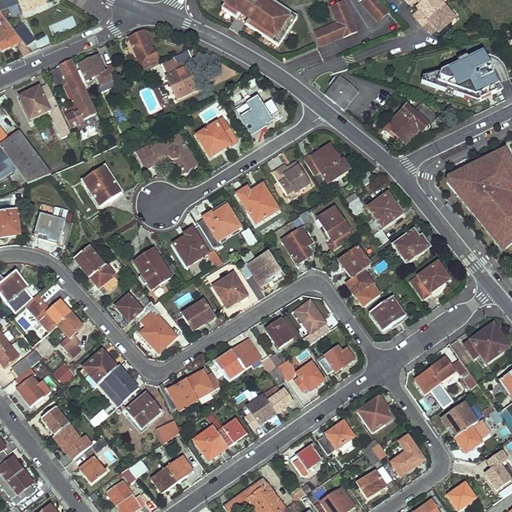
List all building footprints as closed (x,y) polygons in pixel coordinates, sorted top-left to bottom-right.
[(47,4),(45,0),(0,0),(0,2),(2,9),(18,3),(23,14),(47,4)] [(235,19),(238,15),(244,6),(242,4),(244,0),(247,0),(248,0),(247,0),(226,0),(223,5),(224,5),(221,10),(235,19)] [(244,6),(238,15),(248,22),(254,13),(257,14),(260,9),(258,7),(262,0),(247,0),(248,0),(247,0),(244,0),(242,4),(244,6)] [(278,48),(280,45),(298,19),(268,0),(262,0),(258,7),(260,9),(257,14),(254,13),(248,22),(245,26),(268,41),(278,48)] [(390,13),(378,0),(367,0),(362,5),(379,24),(390,13)] [(438,0),(427,0),(420,6),(418,9),(420,11),(417,14),(420,17),(417,19),(429,32),(432,30),(435,34),(438,31),(440,33),(456,19),(438,0)] [(346,1),(332,7),(338,24),(316,33),(322,47),(344,37),(345,39),(359,33),(346,1)] [(0,23),(3,28),(8,35),(13,31),(2,17),(0,14),(0,23)] [(54,36),(76,26),(72,16),(49,26),(54,36)] [(13,31),(22,42),(26,48),(35,41),(22,24),(18,28),(13,31)] [(0,28),(0,51),(14,45),(22,42),(13,31),(8,35),(3,28),(0,28)] [(129,39),(141,67),(158,59),(154,50),(152,51),(144,32),(129,39)] [(22,42),(14,45),(23,57),(31,54),(26,48),(22,42)] [(102,56),(110,74),(115,85),(120,82),(103,46),(98,48),(102,56)] [(166,78),(177,100),(197,90),(188,70),(201,63),(198,57),(192,58),(189,51),(173,58),(177,65),(165,70),(168,77),(166,78)] [(422,79),(420,83),(470,100),(472,99),(477,96),(480,101),(480,102),(486,99),(484,93),(498,86),(482,53),(440,74),(422,79)] [(97,58),(104,73),(105,76),(110,74),(102,56),(97,58)] [(78,66),(85,82),(104,73),(97,58),(78,66)] [(162,63),(165,70),(177,65),(173,58),(162,63)] [(60,65),(85,120),(89,118),(97,115),(71,60),(60,65)] [(359,92),(336,84),(325,96),(344,112),(359,92)] [(21,98),(32,121),(50,112),(63,139),(71,135),(47,85),(21,98)] [(501,91),(498,86),(484,93),(486,99),(501,91)] [(421,133),(437,116),(425,104),(421,104),(410,116),(404,110),(385,131),(394,140),(396,138),(405,145),(418,131),(421,133)] [(64,117),(70,128),(79,124),(74,112),(64,117)] [(89,118),(92,126),(101,122),(98,114),(97,115),(89,118)] [(238,139),(223,116),(216,121),(217,123),(198,135),(211,154),(230,142),(231,143),(238,139)] [(0,149),(15,170),(18,173),(27,186),(39,181),(52,176),(18,132),(8,140),(0,128),(0,149)] [(195,165),(176,130),(136,151),(145,169),(168,157),(174,159),(181,172),(195,165)] [(310,155),(304,159),(314,176),(321,171),(328,183),(349,170),(344,161),(340,163),(330,147),(312,157),(310,155)] [(501,155),(502,157),(510,154),(506,147),(477,161),(479,165),(501,155)] [(0,182),(15,170),(0,149),(0,182)] [(450,177),(448,178),(457,190),(461,187),(465,193),(461,196),(467,203),(471,200),(505,244),(506,245),(511,240),(511,157),(510,154),(502,157),(501,155),(479,165),(477,161),(475,161),(479,169),(473,172),(470,164),(449,174),(450,177)] [(475,161),(470,164),(473,172),(479,169),(475,161)] [(297,164),(287,170),(290,174),(299,168),(297,164)] [(273,174),(287,196),(294,192),(296,195),(311,185),(299,168),(290,174),(287,170),(285,166),(273,174)] [(83,182),(98,204),(106,199),(108,202),(122,193),(104,167),(83,182)] [(12,177),(21,189),(23,187),(27,186),(18,173),(12,177)] [(360,178),(365,187),(374,181),(369,173),(360,178)] [(52,176),(39,181),(43,186),(55,180),(52,176)] [(251,193),(248,188),(238,194),(258,225),(280,210),(264,185),(251,193)] [(461,187),(457,190),(461,196),(465,193),(461,187)] [(55,195),(61,202),(67,197),(62,190),(55,195)] [(287,196),(290,201),(297,196),(296,195),(294,192),(287,196)] [(369,210),(383,229),(402,215),(395,204),(393,206),(386,196),(369,210)] [(106,199),(98,204),(100,208),(108,202),(106,199)] [(349,206),(356,217),(365,211),(361,207),(364,205),(359,199),(349,206)] [(471,200),(467,203),(501,247),(505,244),(471,200)] [(319,220),(316,222),(319,227),(322,225),(333,242),(348,232),(330,203),(315,213),(319,220)] [(201,228),(215,249),(216,251),(223,247),(220,241),(242,228),(228,206),(213,215),(212,213),(198,222),(201,228)] [(0,213),(0,238),(19,236),(16,211),(0,213)] [(299,217),(306,228),(312,224),(306,213),(299,217)] [(39,216),(34,236),(47,239),(46,242),(58,245),(57,247),(65,249),(72,224),(39,216)] [(248,246),(256,243),(249,227),(241,231),(248,246)] [(215,249),(201,228),(187,237),(189,240),(176,247),(188,266),(215,249)] [(416,230),(394,247),(406,265),(430,248),(416,230)] [(282,243),(298,266),(305,262),(303,259),(310,255),(306,249),(311,245),(301,231),(282,243)] [(372,239),(378,249),(389,241),(385,235),(383,236),(380,232),(372,239)] [(74,260),(90,279),(91,279),(105,268),(89,248),(74,260)] [(171,277),(154,251),(137,262),(154,288),(171,277)] [(343,262),(347,268),(344,270),(353,281),(364,274),(371,269),(358,251),(343,262)] [(209,258),(215,268),(222,264),(216,253),(209,258)] [(247,267),(261,289),(270,283),(269,280),(281,273),(268,253),(247,267)] [(438,264),(413,283),(424,299),(450,281),(438,264)] [(105,268),(91,279),(99,289),(102,286),(108,293),(120,284),(106,267),(105,268)] [(0,296),(7,306),(27,289),(15,274),(3,284),(0,279),(0,296)] [(347,285),(357,298),(362,295),(366,301),(377,293),(364,274),(353,281),(347,285)] [(213,289),(226,309),(239,301),(240,302),(248,297),(234,275),(213,289)] [(116,309),(129,323),(136,316),(141,322),(151,314),(153,309),(154,306),(151,302),(142,311),(129,297),(116,309)] [(392,299),(370,315),(383,333),(405,317),(392,299)] [(43,306),(32,315),(39,323),(47,316),(57,327),(70,315),(59,302),(53,308),(51,307),(47,310),(43,306)] [(203,302),(182,316),(193,331),(214,317),(203,302)] [(296,313),(311,335),(303,341),(308,347),(326,334),(319,323),(322,320),(315,310),(316,309),(311,302),(296,313)] [(153,309),(160,318),(167,312),(160,304),(159,303),(154,306),(153,309)] [(57,327),(69,339),(59,347),(66,354),(74,348),(79,344),(74,338),(77,335),(76,333),(82,328),(70,315),(57,327)] [(146,330),(150,334),(146,338),(152,344),(151,345),(159,353),(176,337),(158,318),(146,330)] [(281,322),(293,339),(297,336),(286,319),(281,322)] [(266,332),(278,349),(293,339),(281,322),(281,321),(266,332)] [(493,326),(464,347),(473,359),(479,355),(486,365),(509,349),(493,326)] [(146,330),(141,334),(145,339),(151,345),(152,344),(146,338),(150,334),(146,330)] [(0,352),(9,346),(0,334),(0,352)] [(232,353),(245,370),(261,359),(249,342),(232,353)] [(15,344),(10,348),(19,358),(23,354),(15,344)] [(9,346),(0,352),(0,364),(5,370),(19,359),(19,358),(10,348),(9,346)] [(74,348),(66,354),(70,359),(78,352),(74,348)] [(319,363),(327,375),(334,371),(337,374),(354,361),(347,352),(342,355),(338,350),(319,363)] [(215,364),(228,383),(246,372),(245,370),(232,353),(232,352),(215,364)] [(36,353),(13,372),(18,379),(30,369),(41,360),(36,353)] [(99,355),(83,369),(97,385),(116,368),(111,363),(108,365),(99,355)] [(270,360),(277,368),(283,364),(286,361),(283,356),(278,359),(276,356),(270,360)] [(263,363),(270,373),(277,368),(270,360),(270,359),(263,363)] [(430,371),(440,384),(455,373),(445,359),(430,371)] [(283,364),(291,376),(296,373),(287,361),(286,361),(283,364)] [(65,364),(53,374),(58,380),(70,370),(65,364)] [(277,368),(285,380),(291,376),(283,364),(277,368)] [(299,378),(295,381),(303,392),(307,389),(310,393),(324,383),(312,366),(297,376),(299,378)] [(116,368),(97,385),(102,391),(108,386),(118,396),(132,383),(118,367),(116,368)] [(270,373),(278,385),(285,380),(277,368),(270,373)] [(37,377),(30,369),(18,379),(15,382),(20,389),(17,391),(32,409),(52,393),(44,383),(39,386),(33,380),(37,377)] [(70,370),(58,380),(62,386),(75,375),(70,370)] [(415,381),(426,396),(441,385),(440,384),(430,371),(415,381)] [(187,382),(197,401),(213,392),(203,373),(187,382)] [(502,381),(508,389),(511,394),(511,373),(502,380),(501,378),(498,380),(500,383),(502,381)] [(463,380),(470,391),(478,385),(470,374),(463,380)] [(169,391),(180,413),(198,403),(197,401),(187,382),(169,391)] [(441,386),(432,392),(443,408),(453,402),(441,386)] [(263,397),(276,415),(293,404),(285,391),(281,393),(277,387),(263,397)] [(218,392),(226,403),(231,399),(224,389),(218,392)] [(138,409),(129,417),(141,431),(162,413),(146,395),(134,405),(138,409)] [(248,408),(260,426),(276,415),(263,397),(248,408)] [(380,399),(358,414),(372,435),(392,421),(382,407),(385,406),(380,399)] [(492,406),(495,410),(498,414),(502,411),(496,403),(492,406)] [(73,408),(80,416),(83,413),(77,405),(73,408)] [(442,421),(455,439),(470,428),(476,424),(463,406),(442,421)] [(492,406),(482,413),(485,418),(489,415),(495,410),(492,406)] [(42,421),(55,437),(68,426),(69,425),(55,408),(42,421)] [(102,410),(90,421),(95,428),(108,417),(102,410)] [(214,429),(226,447),(228,449),(244,438),(233,423),(223,430),(211,413),(205,417),(210,425),(214,429)] [(481,421),(486,427),(493,422),(489,415),(485,418),(481,421)] [(200,421),(205,428),(210,425),(205,417),(200,421)] [(504,421),(495,425),(502,439),(511,435),(504,421)] [(157,431),(165,446),(180,435),(175,422),(157,431)] [(318,442),(328,457),(354,439),(343,424),(318,442)] [(470,428),(479,442),(485,437),(476,424),(470,428)] [(54,438),(66,453),(67,452),(74,461),(91,448),(92,447),(85,438),(80,441),(68,426),(55,437),(54,438)] [(455,439),(465,453),(474,447),(475,448),(481,444),(479,442),(470,428),(455,439)] [(194,443),(208,463),(219,456),(217,453),(226,447),(214,429),(194,443)] [(92,447),(91,448),(97,454),(108,445),(103,438),(92,447)] [(406,453),(391,464),(401,478),(425,462),(408,438),(400,444),(406,453)] [(367,445),(372,451),(379,446),(374,440),(367,445)] [(361,449),(366,455),(372,451),(367,445),(361,449)] [(504,445),(487,457),(491,462),(503,454),(508,451),(504,445)] [(372,451),(379,462),(386,457),(379,446),(372,451)] [(296,457),(290,461),(298,473),(304,469),(306,472),(322,461),(313,447),(297,459),(296,457)] [(155,453),(160,460),(166,457),(161,449),(155,453)] [(366,455),(373,466),(379,462),(372,451),(366,455)] [(485,476),(497,492),(511,481),(501,466),(505,463),(508,461),(503,454),(491,462),(496,469),(485,476)] [(7,456),(0,462),(0,483),(3,488),(24,472),(19,465),(16,467),(7,456)] [(167,469),(177,484),(193,473),(183,458),(167,469)] [(80,471),(92,486),(106,474),(94,459),(80,471)] [(129,471),(136,481),(149,472),(142,462),(129,471)] [(501,466),(511,481),(511,480),(511,472),(505,463),(501,466)] [(152,480),(162,495),(177,484),(167,469),(152,480)] [(124,477),(131,485),(136,481),(129,471),(118,478),(120,480),(124,477)] [(3,488),(17,506),(27,497),(28,499),(36,492),(31,486),(34,484),(24,472),(3,488)] [(356,485),(367,502),(387,490),(375,472),(356,485)] [(263,480),(223,508),(226,511),(237,511),(248,503),(253,510),(251,511),(283,511),(286,511),(263,480)] [(107,495),(119,511),(117,511),(136,511),(145,505),(139,498),(135,501),(122,484),(107,495)] [(448,497),(457,511),(458,511),(475,500),(465,486),(448,497)] [(303,492),(306,497),(311,493),(308,488),(303,492)] [(322,505),(326,511),(349,511),(355,508),(342,490),(322,505)] [(303,492),(295,497),(299,502),(300,501),(306,497),(303,492)] [(300,501),(308,511),(314,508),(306,497),(300,501)]
